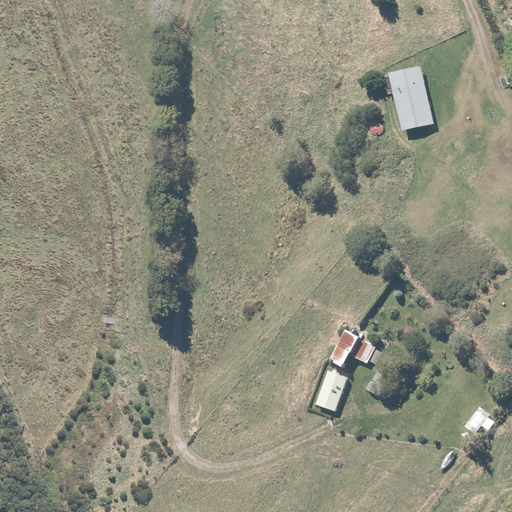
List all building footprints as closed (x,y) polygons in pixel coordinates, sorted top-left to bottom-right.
[(398,93),(405,130),(437,123),(425,66),(388,73),(392,94),(398,93)] [(350,328),(333,360),(348,368),(354,356),(370,364),(371,361),(379,365),(386,351),(363,340),(365,336),(350,328)] [(353,374),(332,367),(319,406),(340,412),(353,374)] [(387,377),(378,372),(368,389),(377,394),(387,377)] [(482,405),(466,426),(476,434),(482,426),(490,432),(497,422),(490,416),(492,413),(482,405)]
